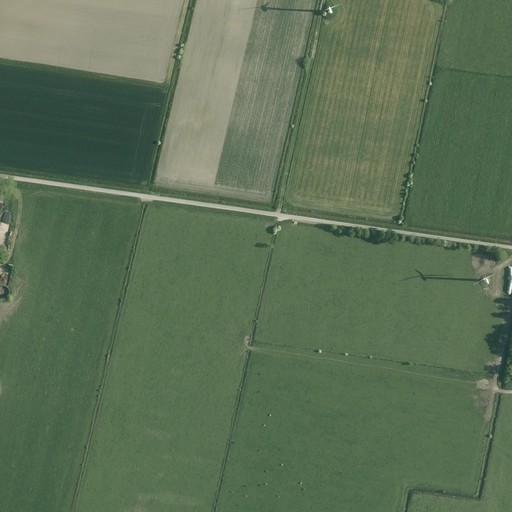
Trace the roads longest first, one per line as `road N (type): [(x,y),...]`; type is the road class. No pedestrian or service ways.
road 1 (unclassified): [(0,176),(511,247)]
road 2 (track): [(279,211),(322,0)]
